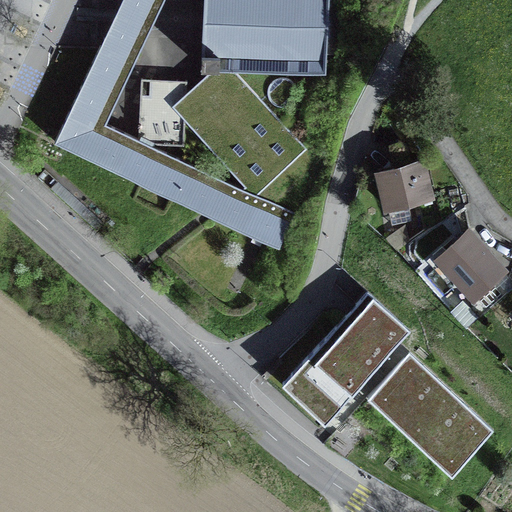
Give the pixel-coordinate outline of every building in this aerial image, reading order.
[(55,141),(279,247),(295,213),(257,195),(242,188),(153,145),(138,138),(106,123),(156,17),(164,0),(121,0),(115,15),(55,141)] [(204,0),(203,20),(201,66),(214,67),(233,68),(325,73),(327,54),(334,55),(338,41),(340,28),(339,12),(336,0),(204,0)] [(257,195),(307,150),(233,68),(214,67),(200,79),(187,91),(172,106),(185,120),(245,186),(242,188),(257,195)] [(270,99),(275,104),(284,106),(292,103),(296,95),(296,85),(290,79),(280,77),(272,83),(269,90),(270,99)] [(188,80),(141,78),(138,138),(153,145),(153,143),(184,145),(185,120),(172,106),(187,91),(188,80)] [(421,161),(379,171),(392,224),(412,220),(408,203),(429,198),(421,161)] [(464,227),(433,255),(473,299),(504,272),(464,227)] [(410,331),(368,291),(291,373),(306,388),(298,397),(318,415),(373,356),(380,363),(410,331)] [(470,310),(461,318),(467,326),(477,317),(470,310)] [(282,380),(300,362),(287,350),(270,369),(282,380)] [(404,357),(368,395),(439,461),(448,451),(461,463),(493,429),(463,402),(458,407),(404,357)]
